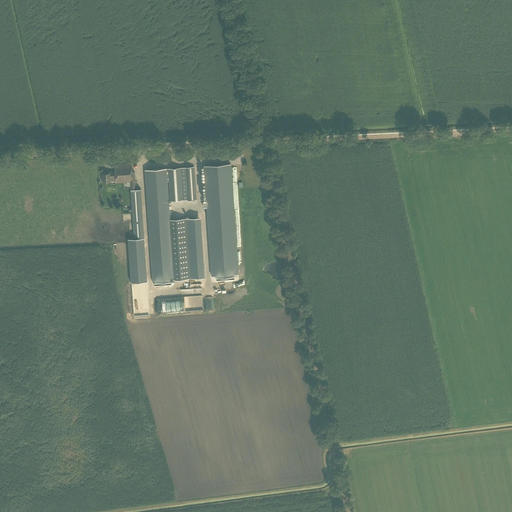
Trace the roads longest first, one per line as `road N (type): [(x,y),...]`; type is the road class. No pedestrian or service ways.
road 1 (unclassified): [(0,155),(266,142),(230,0)]
road 2 (track): [(266,142),(348,511)]
road 3 (track): [(511,130),(266,142)]
